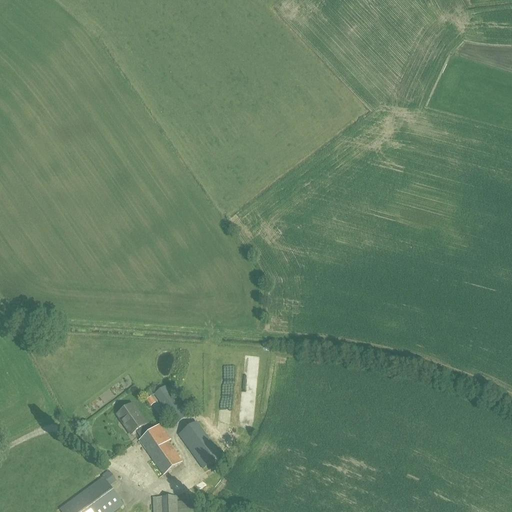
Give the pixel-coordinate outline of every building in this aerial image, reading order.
[(201,343),(186,344),(187,355),(201,354),(201,343)] [(247,361),(247,385),(262,385),(262,362),(247,361)] [(192,379),(200,378),(199,368),(191,368),(192,379)] [(176,426),(188,418),(166,387),(154,395),(176,426)] [(151,407),(156,403),(151,397),(146,400),(151,407)] [(115,404),(118,411),(129,407),(126,400),(115,404)] [(131,435),(138,431),(143,438),(139,441),(163,475),(182,463),(168,443),(171,441),(160,426),(149,433),(144,426),(146,425),(132,405),(117,415),(131,435)] [(197,423),(179,435),(205,469),(222,457),(197,423)] [(113,511),(123,505),(110,487),(116,482),(109,472),(102,477),(103,478),(60,510),(61,511),(113,511)] [(193,511),(193,503),(177,503),(177,497),(153,498),(153,511),(193,511)]
